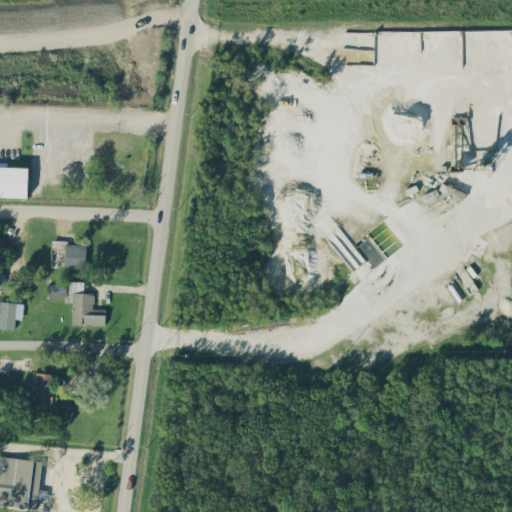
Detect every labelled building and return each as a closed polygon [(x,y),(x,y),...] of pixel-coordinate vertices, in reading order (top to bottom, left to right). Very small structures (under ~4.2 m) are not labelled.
[(0,196),(27,197),(28,167),(8,166),(8,161),(0,161),(0,196)] [(463,200),(466,191),(442,184),(439,193),(463,200)] [(65,267),(85,268),(86,243),(66,243),(65,267)] [(105,324),(105,308),(94,308),(94,293),(83,292),(83,282),(48,281),(48,296),(72,296),(72,324),(105,324)] [(16,301),(0,300),(0,328),(15,329),(16,301)] [(52,404),(53,373),(33,372),(32,403),(52,404)] [(32,377),(22,377),(22,392),(32,392),(32,377)] [(11,456),(0,454),(0,469),(10,471),(11,456)] [(9,505),(37,508),(42,461),(14,458),(9,505)]
